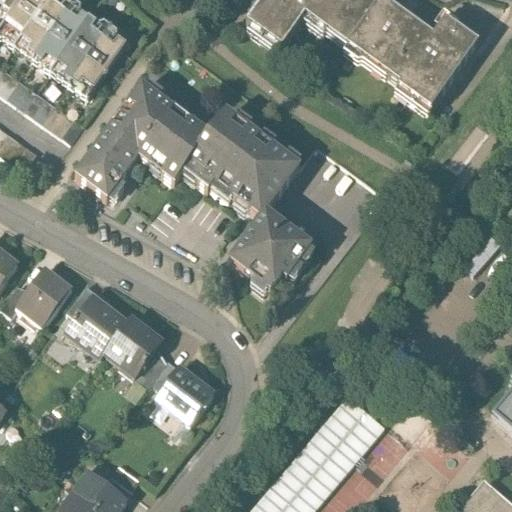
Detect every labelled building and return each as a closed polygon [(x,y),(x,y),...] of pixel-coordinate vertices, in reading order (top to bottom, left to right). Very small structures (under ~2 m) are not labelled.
[(15,0),(30,10),(37,0),(15,0)] [(38,39),(65,0),(37,0),(30,10),(19,26),(38,39)] [(40,58),(48,63),(84,12),(66,0),(65,0),(38,39),(34,44),(45,52),(40,58)] [(277,56),(300,25),(343,55),(377,7),(367,0),(266,0),(243,32),(277,56)] [(408,29),(377,7),(343,55),(432,117),(465,70),(478,53),(444,29),(432,45),(408,29)] [(102,25),(84,12),(48,63),(55,69),(60,62),(71,70),(102,25)] [(77,84),(85,90),(121,38),(102,25),(71,70),(82,78),(77,84)] [(140,51),(121,38),(85,90),(93,95),(97,88),(108,96),(140,51)] [(95,129),(13,68),(1,84),(83,145),(95,129)] [(122,209),(152,166),(184,188),(190,179),(220,136),(148,86),(82,181),(122,209)] [(308,165),(236,114),(220,136),(190,179),(263,229),(273,215),(308,165)] [(50,155),(0,120),(0,145),(38,172),(50,155)] [(323,249),(273,215),(263,229),(237,267),(287,301),(323,249)] [(0,292),(19,267),(0,253),(0,292)] [(74,291),(44,269),(14,311),(44,333),(74,291)] [(128,325),(92,298),(63,338),(99,364),(103,359),(128,325)] [(166,343),(133,318),(128,325),(103,359),(137,383),(166,343)] [(217,395),(178,368),(153,404),(191,431),(217,395)] [(511,374),(507,380),(511,384),(511,387),(487,417),(510,437),(511,435),(511,374)] [(343,497),(394,436),(353,401),(258,511),(358,511),(359,510),(343,497)] [(87,474),(71,495),(94,511),(120,511),(127,503),(87,474)] [(511,511),(511,508),(485,486),(463,511),(511,511)] [(94,511),(71,495),(59,511),(94,511)]
